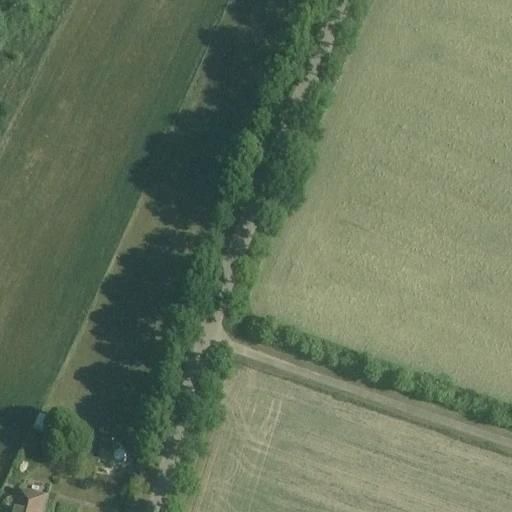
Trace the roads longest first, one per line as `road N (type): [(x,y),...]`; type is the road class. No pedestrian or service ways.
road 1 (unclassified): [(150,511),(207,322),(283,125),(342,0)]
road 2 (unknown): [(511,447),(201,342)]
